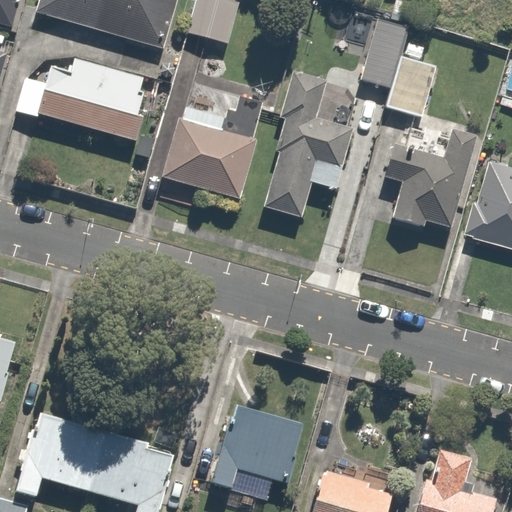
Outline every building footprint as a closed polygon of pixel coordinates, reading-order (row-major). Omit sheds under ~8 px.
[(0,0),(0,27),(9,30),(17,0),(0,0)] [(31,0),(27,16),(153,53),(169,0),(31,0)] [(239,7),(219,0),(186,0),(174,34),(224,51),(239,7)] [(391,57),(400,25),(367,17),(351,80),(383,88),(391,57)] [(18,76),(8,110),(132,146),(150,83),(46,52),(37,82),(18,76)] [(416,121),(430,67),(391,57),(383,88),(378,111),(416,121)] [(322,85),(284,76),(264,150),(270,152),(255,210),(295,221),(304,185),(332,193),(350,124),(314,115),(322,85)] [(250,143),(174,116),(153,175),(229,201),(250,143)] [(394,186),(384,221),(417,230),(420,220),(441,226),(467,136),(440,128),(433,154),(382,140),(371,180),(394,186)] [(511,248),(511,167),(481,158),(458,232),(511,248)] [(0,367),(8,334),(0,331),(0,367)] [(310,420),(231,396),(205,480),(264,498),(272,475),(292,481),(310,420)] [(153,511),(173,439),(32,400),(7,491),(31,497),(37,475),(131,501),(127,511),(153,511)] [(427,475),(420,473),(409,511),(485,511),(490,495),(460,487),(469,453),(435,444),(427,475)] [(383,511),(390,484),(315,469),(306,511),(383,511)] [(22,511),(25,505),(0,498),(0,511),(22,511)]
